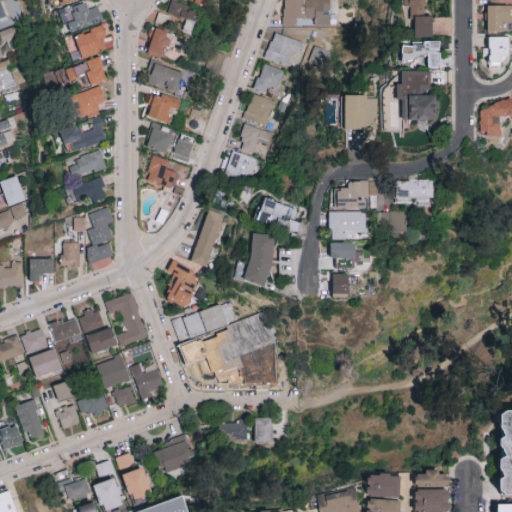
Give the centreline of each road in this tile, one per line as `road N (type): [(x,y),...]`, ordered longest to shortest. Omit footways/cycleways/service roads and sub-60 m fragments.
road 1 (residential): [(142,268),(190,221),(270,0)]
road 2 (residential): [(285,395),(190,406),(0,475)]
road 3 (residential): [(127,275),(128,8)]
road 4 (residential): [(0,319),(142,268)]
road 5 (residential): [(462,139),(431,162),(341,170),(322,180)]
road 6 (residential): [(190,406),(142,268)]
road 7 (residential): [(462,139),(468,0)]
